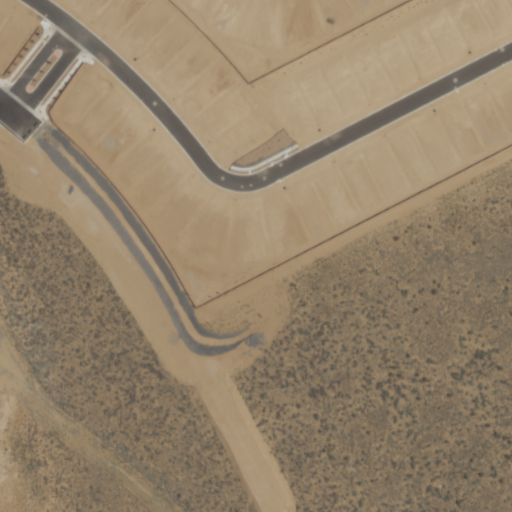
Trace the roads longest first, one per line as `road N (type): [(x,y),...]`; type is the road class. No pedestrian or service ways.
road 1 (residential): [(60,0),(150,83),(248,195),(511,53)]
road 2 (residential): [(0,105),(114,210),(193,312)]
